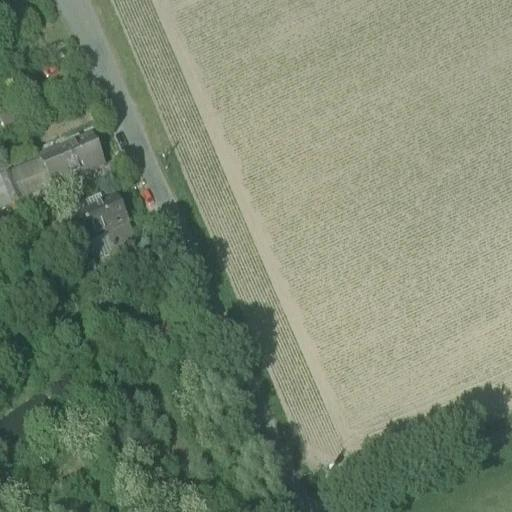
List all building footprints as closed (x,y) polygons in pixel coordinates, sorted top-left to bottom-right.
[(91,141),(41,163),(53,190),(103,168),(91,141)] [(14,175),(25,203),(53,190),(41,163),(14,175)] [(14,175),(0,180),(0,213),(25,203),(14,175)] [(117,201),(66,223),(78,249),(86,266),(114,254),(106,237),(127,228),(128,227),(117,201)] [(127,228),(106,237),(114,254),(135,245),(127,228)] [(49,230),(28,239),(43,275),(64,267),(49,230)]
